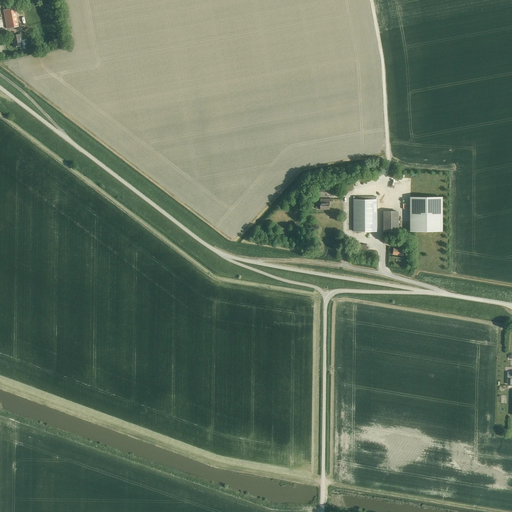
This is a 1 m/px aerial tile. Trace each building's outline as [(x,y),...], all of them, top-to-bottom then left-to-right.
[(18,26),(15,8),(3,10),(7,28),(18,26)] [(11,35),(14,48),(23,46),(23,45),(25,45),(24,40),(22,40),(20,34),(11,35)] [(370,200),(353,200),(353,231),(376,231),(376,200),(376,196),(370,197),(370,200)] [(442,231),(442,197),(410,197),(410,231),(442,231)] [(332,199),(320,199),(320,202),(316,202),(316,209),(320,209),(329,209),(329,204),(332,204),(332,199)] [(397,232),(397,212),(383,212),(383,231),(397,232)] [(404,250),(394,248),(393,248),(392,254),(403,256),(404,250)]
